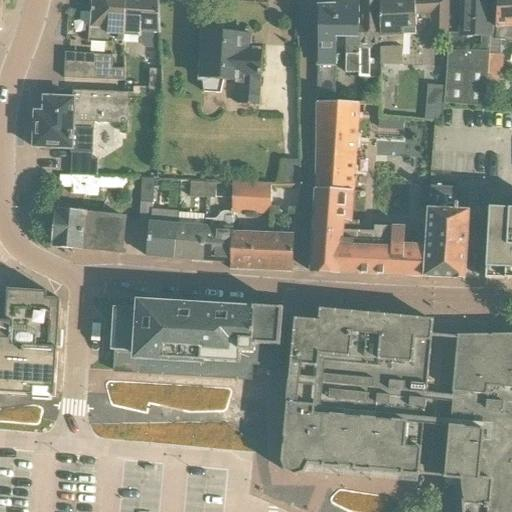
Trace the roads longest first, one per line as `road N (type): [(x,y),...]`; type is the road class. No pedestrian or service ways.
road 1 (residential): [(511,297),(81,276)]
road 2 (residential): [(41,0),(5,113),(5,233)]
road 3 (residential): [(81,276),(70,445)]
